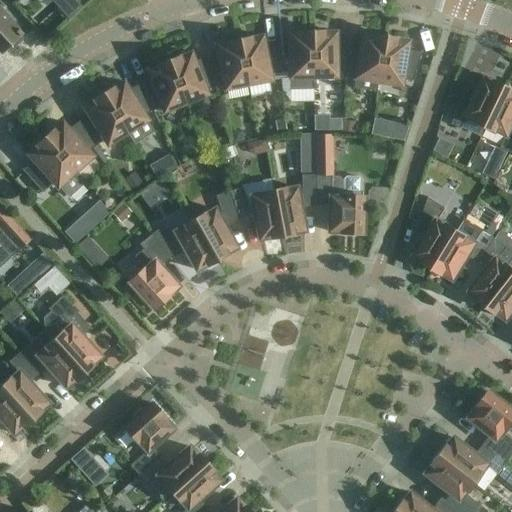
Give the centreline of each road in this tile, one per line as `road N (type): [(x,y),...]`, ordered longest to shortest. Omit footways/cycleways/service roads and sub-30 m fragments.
road 1 (residential): [(464,340),(414,304),(323,279),(275,288),(207,322),(170,352)]
road 2 (residential): [(170,352),(0,507)]
road 3 (residential): [(464,340),(335,511)]
road 4 (residential): [(306,511),(170,352)]
road 5 (residential): [(0,114),(84,48),(174,7)]
